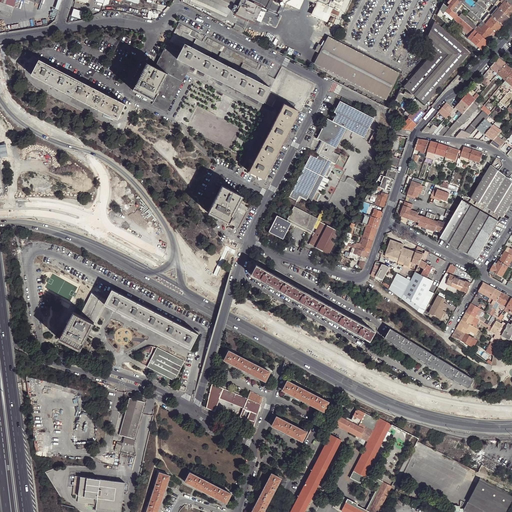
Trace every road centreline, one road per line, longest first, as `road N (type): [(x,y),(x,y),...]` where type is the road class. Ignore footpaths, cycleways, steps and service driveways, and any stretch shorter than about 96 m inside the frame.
road 1 (unclassified): [(184,408),(204,332),(60,256),(31,255),(42,353)]
road 2 (secondary): [(511,410),(453,405),(381,382),(204,287)]
road 3 (motorway): [(25,511),(0,302)]
road 4 (residential): [(247,243),(357,278),(367,272),(385,220)]
road 5 (residential): [(325,83),(247,243)]
road 6 (primary): [(97,217),(105,191),(98,164),(21,116),(0,92)]
road 7 (residential): [(177,6),(325,83)]
road 8 (residential): [(247,243),(197,402)]
road 9 (residential): [(27,348),(177,404)]
road 10 (residential): [(177,404),(140,382),(42,353)]
road 11 (secondary): [(83,225),(204,287)]
road 12 (residential): [(58,29),(110,21),(153,29),(177,6)]
road 13 (secondary): [(204,287),(97,217)]
road 14 (residential): [(498,46),(413,133)]
